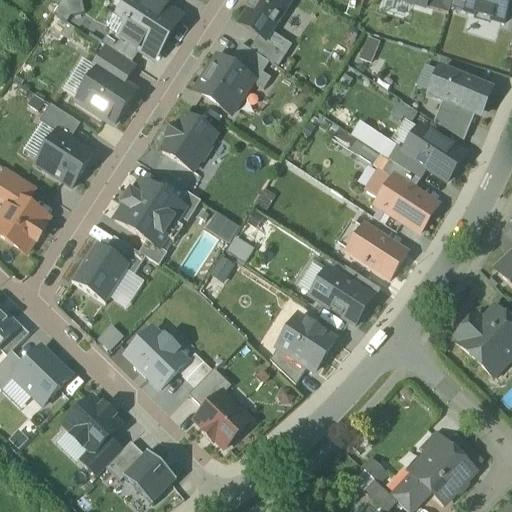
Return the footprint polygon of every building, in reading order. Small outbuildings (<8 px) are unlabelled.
[(183,18),(155,0),(130,0),(111,31),(156,60),(183,18)] [(278,0),(251,0),(235,24),(258,39),(267,45),(273,36),(291,8),(278,0)] [(511,7),(511,0),(467,0),(465,11),(507,24),(511,7)] [(258,39),(249,54),(265,65),(274,70),(289,46),(273,36),(267,45),(258,39)] [(356,61),(368,66),(377,45),(366,40),(356,61)] [(238,48),(227,66),(250,80),(254,83),(265,65),(249,54),(238,48)] [(93,72),(120,89),(132,69),(104,51),(91,71),(93,72)] [(212,57),(190,93),(227,116),(250,80),(227,66),(212,57)] [(425,100),(477,121),(490,90),(437,68),(425,100)] [(74,102),(112,126),(131,96),(120,89),(93,72),(74,102)] [(180,110),(152,150),(188,175),(216,135),(180,110)] [(464,154),(419,126),(401,154),(446,183),(464,154)] [(94,157),(56,134),(33,172),(70,195),(94,157)] [(390,164),(383,175),(393,182),(394,180),(413,193),(420,183),(390,164)] [(12,201),(22,208),(32,191),(1,172),(0,172),(0,204),(6,209),(12,201)] [(393,182),(383,175),(380,173),(366,193),(379,202),(376,207),(419,236),(438,209),(413,193),(394,180),(393,182)] [(135,182),(110,220),(146,243),(171,205),(135,182)] [(22,208),(12,201),(6,209),(0,218),(0,241),(22,256),(44,223),(22,208)] [(202,233),(226,247),(236,230),(212,216),(202,233)] [(359,225),(340,256),(386,285),(406,254),(359,225)] [(242,267),(251,253),(232,241),(223,255),(242,267)] [(129,267),(96,247),(71,286),(104,306),(129,267)] [(511,258),(496,273),(511,289),(511,258)] [(323,269),(304,299),(351,328),(370,299),(323,269)] [(511,361),(511,326),(495,311),(476,331),(470,326),(457,340),(462,345),(460,348),(494,380),(511,361)] [(331,340),(294,317),(272,350),(310,374),(331,340)] [(0,347),(14,332),(0,319),(0,347)] [(105,356),(121,340),(110,328),(93,344),(105,356)] [(187,364),(153,331),(123,362),(157,395),(187,364)] [(68,379),(38,349),(9,380),(38,409),(68,379)] [(190,397),(204,411),(221,394),(226,390),(212,376),(190,397)] [(251,425),(221,394),(204,411),(193,422),(222,452),(251,425)] [(89,401),(62,429),(92,458),(120,431),(89,401)] [(447,448),(436,437),(424,449),(434,459),(416,478),(413,476),(412,477),(432,495),(443,506),(473,473),(447,448)] [(482,464),(456,439),(447,448),(473,473),(482,464)] [(120,479),(139,459),(127,447),(103,471),(115,484),(120,479)] [(120,479),(146,505),(169,482),(143,456),(139,459),(120,479)] [(383,475),(372,464),(363,472),(375,484),(375,483),(383,475)] [(415,511),(432,495),(412,477),(391,499),(398,506),(404,511),(415,511)] [(375,483),(375,484),(364,495),(381,511),(391,511),(398,506),(391,499),(375,483)]
